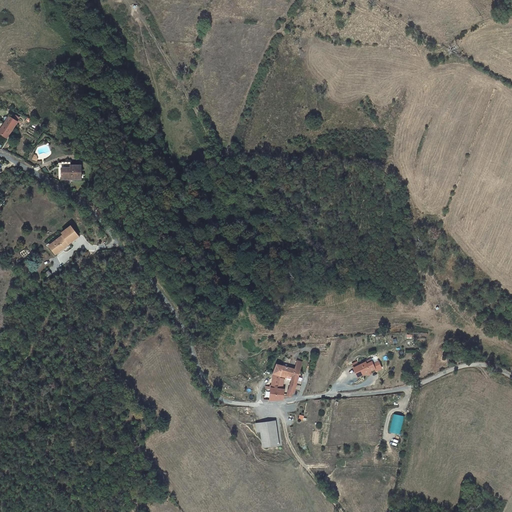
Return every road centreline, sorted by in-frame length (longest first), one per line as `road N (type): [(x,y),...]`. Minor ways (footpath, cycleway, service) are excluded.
road 1 (unclassified): [(0,154),(92,211),(161,291),(211,393),(228,402),(379,392),(480,364),(511,378)]
road 2 (track): [(339,511),(294,453),(279,402)]
